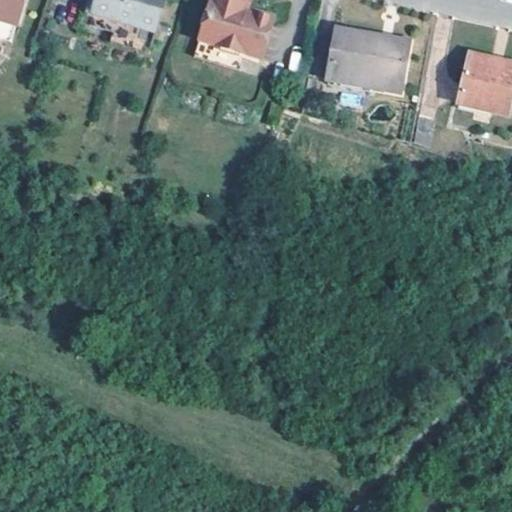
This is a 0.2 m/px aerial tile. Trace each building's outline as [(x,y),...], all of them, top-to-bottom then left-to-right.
[(0,0),(0,20),(15,26),(22,0),(0,0)] [(91,0),(90,8),(155,26),(161,0),(91,0)] [(272,12),(245,5),(245,0),(207,0),(198,37),(244,49),(261,54),(272,12)] [(155,26),(90,8),(87,19),(153,37),(155,26)] [(399,82),(406,32),(333,21),(328,72),(399,82)] [(244,49),(198,37),(195,53),(239,65),(244,49)] [(511,49),(468,40),(457,91),(485,98),(505,103),(511,68),(511,49)] [(485,98),(457,91),(456,97),(484,103),(485,98)] [(419,118),(414,143),(429,146),(434,122),(419,118)]
